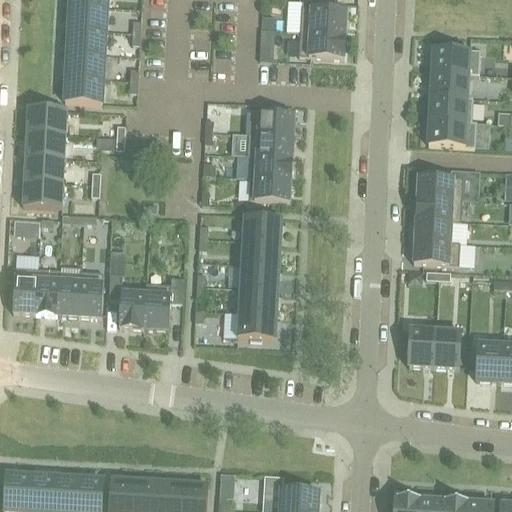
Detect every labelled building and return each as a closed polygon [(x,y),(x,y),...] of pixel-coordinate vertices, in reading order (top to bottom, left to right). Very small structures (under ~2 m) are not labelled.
[(71,0),(70,10),(107,12),(107,0),(71,0)] [(107,12),(70,10),(69,34),(106,36),(107,12)] [(300,36),(346,39),(347,14),(302,12),(300,36)] [(262,22),(261,34),(273,35),(275,35),(276,21),(262,20),(262,22)] [(133,26),(133,38),(141,38),(141,26),(133,26)] [(68,58),(105,60),(106,36),(69,34),(68,58)] [(261,34),(261,50),(273,51),(273,35),(261,34)] [(346,39),(300,36),(299,61),(344,64),(346,39)] [(132,50),(140,50),(141,38),(133,38),(132,50)] [(433,72),(433,77),(470,79),(469,80),(479,81),(480,55),(459,54),(459,51),(446,50),(446,53),(434,52),(433,72)] [(105,60),(68,58),(67,82),(103,84),(105,60)] [(138,86),(139,74),(131,74),(130,86),(138,86)] [(468,102),(469,80),(470,79),(433,77),(431,96),(431,101),(468,103),(468,102)] [(102,109),(103,84),(67,82),(65,107),(102,109)] [(138,86),(130,86),(130,98),(138,98),(138,86)] [(468,103),(431,101),(430,125),(467,127),(472,127),(472,126),(473,103),(468,102),(468,103)] [(28,113),(27,138),(66,140),(67,115),(28,113)] [(258,140),(294,142),(295,119),(259,117),(258,139),(258,140)] [(205,137),(213,137),(214,125),(206,125),(205,137)] [(467,127),(430,125),(428,150),(475,153),(477,127),(472,126),(472,127),(467,127)] [(125,143),(126,131),(118,131),(117,143),(125,143)] [(213,137),(205,137),(205,149),(213,149),(213,137)] [(66,140),(27,138),(26,162),(65,164),(66,140)] [(248,138),(247,162),(252,162),(252,161),(292,163),(294,142),(258,140),(258,139),(248,138)] [(124,155),(125,143),(117,143),(116,155),(124,155)] [(252,162),(251,183),(291,185),(292,163),(252,161),(252,162)] [(24,186),(64,188),(65,164),(26,162),(24,186)] [(215,181),(216,172),(212,169),(204,168),(203,180),(215,181)] [(100,190),(101,178),(93,178),(92,190),(100,190)] [(418,181),(417,203),(462,205),(464,183),(418,181)] [(290,207),(291,185),(251,183),(249,205),(290,207)] [(62,213),(64,188),(24,186),(23,211),(62,213)] [(92,202),(100,202),(100,190),(92,190),(92,202)] [(209,211),(210,198),(202,198),(202,210),(209,211)] [(461,228),(462,205),(417,203),(416,225),(452,226),(452,227),(461,228)] [(85,221),(73,221),(73,228),(85,229),(85,221)] [(85,221),(85,229),(96,230),(97,222),(85,221)] [(244,221),(243,246),(280,248),(281,223),(244,221)] [(53,225),(41,224),(41,232),(53,233),(53,225)] [(452,226),(416,225),(415,246),(451,248),(451,247),(452,227),(452,226)] [(27,227),(16,226),(15,239),(27,240),(27,227)] [(200,243),(208,244),(208,232),(200,231),(200,243)] [(208,244),(200,243),(199,255),(207,256),(208,244)] [(278,272),(280,248),(243,246),(241,270),(278,272)] [(415,246),(414,269),(459,271),(460,248),(451,247),(451,248),(415,246)] [(241,270),(240,293),(277,296),(278,272),(241,270)] [(57,321),(79,322),(81,287),(80,287),(81,277),(81,272),(61,271),(61,276),(60,285),(59,285),(57,321)] [(16,273),(13,318),(36,320),(39,274),(16,273)] [(39,274),(36,320),(57,321),(59,285),(60,285),(61,276),(39,274)] [(426,284),(438,285),(439,277),(427,276),(426,284)] [(79,322),(101,323),(104,278),(81,277),(80,287),(81,287),(79,322)] [(439,277),(438,285),(450,285),(451,277),(439,277)] [(198,279),(197,291),(205,292),(206,279),(198,279)] [(121,305),(119,333),(144,334),(146,298),(145,298),(122,297),(123,281),(110,280),(109,305),(121,305)] [(171,290),(146,289),(145,298),(146,298),(144,334),(169,335),(171,308),(183,309),(184,284),(172,283),(171,290)] [(506,286),(494,286),(494,294),(506,294),(506,286)] [(204,304),(205,292),(197,291),(196,303),(204,304)] [(240,293),(239,317),(276,319),(277,296),(240,293)] [(196,315),(195,327),(203,328),(204,316),(196,315)] [(225,318),(224,342),(238,342),(250,343),(250,346),(262,346),(262,344),(275,344),(276,319),(239,317),(239,319),(225,318)] [(436,334),(411,333),(409,372),(434,373),(436,334)] [(436,334),(434,373),(459,374),(461,335),(436,334)] [(476,385),(501,387),(503,350),(478,348),(476,385)] [(511,350),(503,350),(501,387),(511,387),(511,350)] [(29,511),(31,480),(6,479),(4,511),(29,511)] [(29,511),(53,511),(55,482),(31,480),(29,511)] [(77,511),(79,483),(55,482),(53,511),(77,511)] [(77,511),(102,511),(104,485),(79,483),(77,511)] [(109,511),(134,511),(136,486),(111,484),(109,511)] [(136,486),(134,511),(158,511),(160,487),(136,486)] [(182,511),(184,488),(160,487),(158,511),(182,511)] [(207,511),(209,490),(184,488),(182,511),(207,511)] [(267,492),(265,511),(317,511),(318,495),(297,494),(297,492),(285,491),(285,493),(267,492)] [(394,511),(420,511),(421,502),(396,501),(394,511)] [(444,511),(445,504),(421,502),(420,511),(444,511)] [(226,511),(227,503),(219,503),(218,511),(226,511)]
